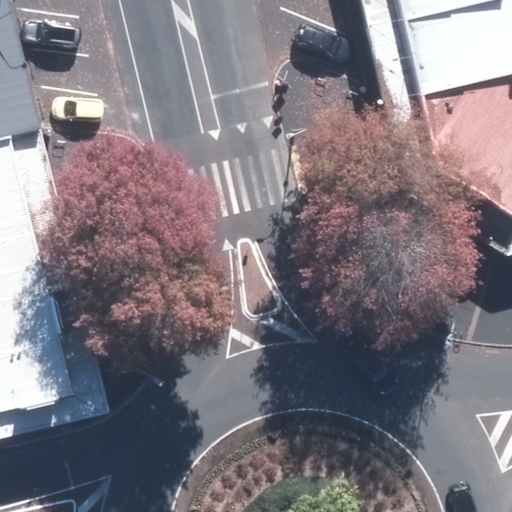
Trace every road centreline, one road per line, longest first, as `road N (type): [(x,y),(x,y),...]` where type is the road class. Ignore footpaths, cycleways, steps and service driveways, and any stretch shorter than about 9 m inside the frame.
road 1 (secondary): [(184,45),(367,379)]
road 2 (secondary): [(176,420),(189,192),(184,45)]
road 3 (secondary): [(176,420),(217,390),(265,372),(317,369),(367,379)]
road 4 (tertiary): [(0,471),(166,430)]
road 5 (secondary): [(405,399),(443,433),(470,476),(480,511)]
